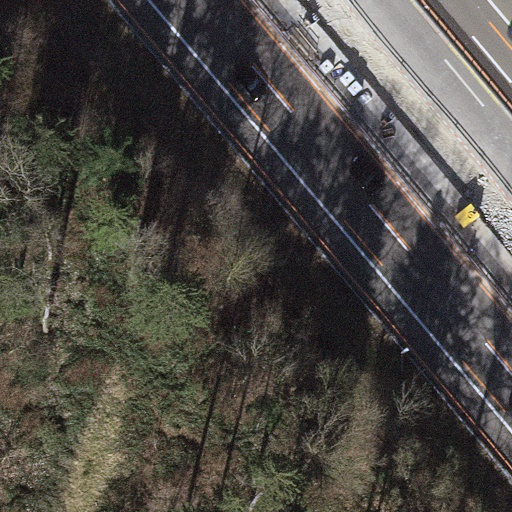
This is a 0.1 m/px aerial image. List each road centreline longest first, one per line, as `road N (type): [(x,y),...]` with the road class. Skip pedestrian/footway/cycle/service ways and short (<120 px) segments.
road 1 (motorway): [(222,0),(511,345)]
road 2 (motorway): [(511,109),(420,0)]
